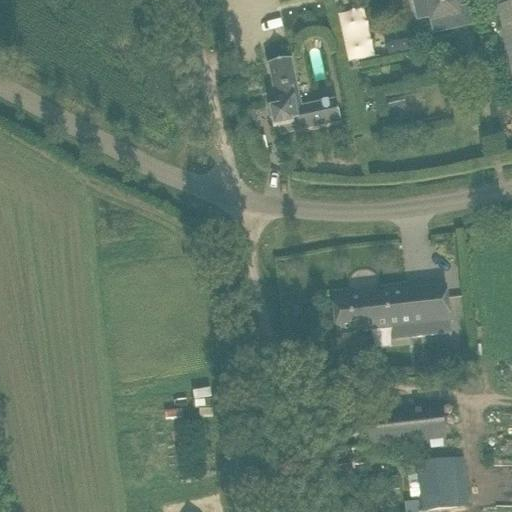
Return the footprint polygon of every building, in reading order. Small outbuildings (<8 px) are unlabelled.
[(463,17),(458,0),(424,0),(430,24),(463,17)] [(511,3),(497,7),(510,68),(511,79),(511,3)] [(373,47),(377,59),(409,51),(406,38),(373,47)] [(292,60),(287,61),(267,65),(277,108),(269,110),(273,131),(279,130),(280,137),(341,124),(336,100),(302,108),(292,60)] [(336,335),(390,329),(411,327),(412,339),(451,335),(446,288),(333,300),(336,335)] [(472,383),(470,365),(454,367),(456,383),(472,383)] [(447,447),(440,408),(362,422),(367,452),(430,440),(432,450),(447,447)] [(423,511),(437,511),(470,508),(464,458),(417,464),(423,511)]
